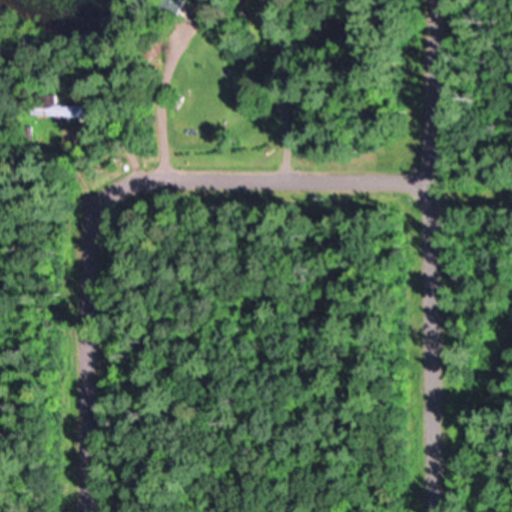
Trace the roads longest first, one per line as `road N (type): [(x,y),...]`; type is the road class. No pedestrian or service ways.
road 1 (residential): [(460,0),(446,20),(422,173),(435,511)]
road 2 (residential): [(102,205),(141,179),(422,173)]
road 3 (residential): [(89,511),(86,216),(102,205)]
